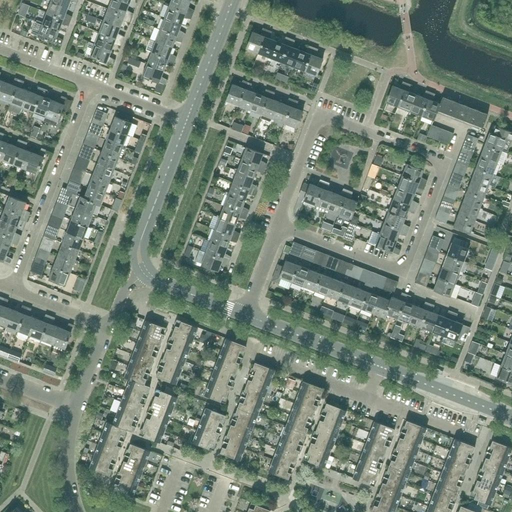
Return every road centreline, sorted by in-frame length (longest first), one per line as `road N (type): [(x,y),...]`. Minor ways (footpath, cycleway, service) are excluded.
road 1 (residential): [(277,224),(403,270),(444,160),(319,115)]
road 2 (tertiary): [(511,416),(243,314)]
road 3 (residential): [(13,291),(96,85)]
road 4 (tertiary): [(144,271),(140,246),(186,120)]
road 5 (tertiary): [(186,120),(231,0)]
